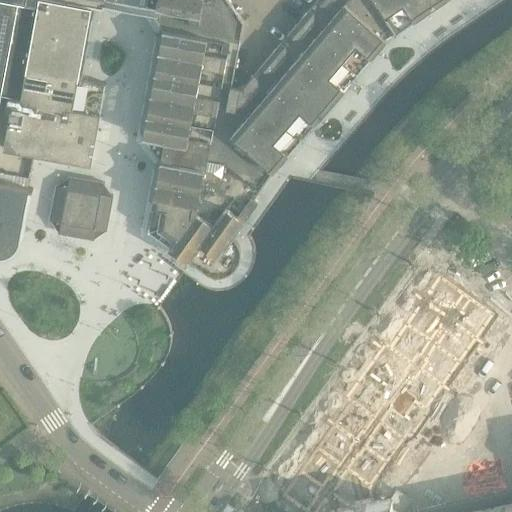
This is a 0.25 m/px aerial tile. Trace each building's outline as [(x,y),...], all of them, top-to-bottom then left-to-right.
[(0,0),(0,254),(7,254),(16,248),(20,239),(29,190),(33,190),(34,188),(30,188),(0,182),(0,104),(2,94),(14,96),(22,98),(27,68),(38,7),(0,0)] [(0,0),(38,7),(39,0),(56,0),(92,6),(102,9),(114,0),(146,0),(146,4),(153,15),(160,24),(163,30),(144,137),(149,144),(161,161),(148,231),(209,275),(216,277),(223,276),(231,273),(237,268),(240,262),(241,257),(241,251),(240,246),(237,242),(233,237),(258,201),(254,198),(267,180),(276,168),(386,38),(442,0),(316,0),(242,87),(239,87),(232,86),(244,22),(228,0),(0,0)] [(39,0),(38,7),(27,68),(79,77),(92,6),(56,0),(39,0)] [(14,96),(4,148),(92,165),(107,82),(79,77),(27,68),(22,98),(14,96)] [(106,229),(112,195),(110,195),(103,185),(104,183),(70,177),(69,180),(61,185),(58,185),(51,219),(54,220),(60,229),(60,231),(93,238),(93,236),(103,229),(106,229)] [(412,319),(319,446),(273,507),(279,511),(511,511),(511,505),(479,511),(402,511),(404,510),(392,501),(384,460),(453,365),(449,362),(463,342),(467,344),(491,312),(423,263),(402,292),(404,293),(394,306),(412,319)]
